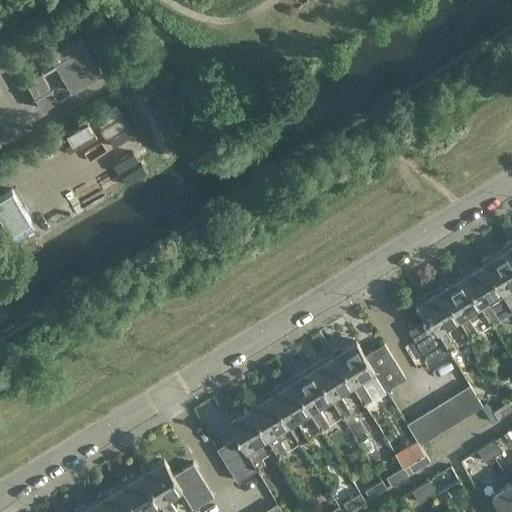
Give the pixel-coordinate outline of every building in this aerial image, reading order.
[(81,34),(49,52),(72,91),(103,73),(81,34)] [(26,80),(42,108),(58,99),(42,71),(26,80)] [(12,189),(0,195),(0,215),(10,232),(30,219),(12,189)] [(503,245),(511,260),(511,241),(511,240),(503,245)] [(481,258),(502,292),(511,308),(511,289),(510,287),(511,285),(511,260),(503,245),(502,245),(504,248),(491,256),(489,253),(481,258)] [(460,271),(462,274),(481,305),(491,323),(500,318),(488,300),(502,292),(481,258),(483,261),(470,269),(469,266),(460,271)] [(459,318),(470,336),(478,331),(467,313),(481,305),(462,274),(448,282),(447,279),(439,284),(459,318)] [(429,362),(449,350),(458,345),(446,326),(459,318),(439,284),(438,285),(440,288),(427,295),(426,292),(417,298),(428,316),(408,328),(429,362)] [(384,341),(364,353),(356,340),(342,348),(340,345),(332,350),(353,384),(364,401),(371,396),(361,379),(375,370),(385,389),(405,376),(384,341)] [(310,363),(313,366),(332,397),(331,397),(342,415),(351,410),(340,392),(353,384),(332,350),(331,350),(334,353),(321,361),(319,357),(310,363)] [(310,410),(321,428),(329,423),(318,405),(331,397),(332,397),(313,366),(300,374),(298,371),(290,376),(310,410)] [(268,390),(293,431),(300,442),(308,437),(297,418),(310,410),(290,376),(289,377),(291,380),(279,387),(277,384),(268,390)] [(472,410),(482,404),(469,383),(459,390),(472,410)] [(256,397),(247,403),(249,406),(274,447),(279,454),(287,450),(280,439),(293,431),(268,390),(270,393),(258,400),(256,397)] [(449,396),(462,417),(472,410),(459,390),(449,396)] [(449,396),(438,403),(451,423),(462,417),(449,396)] [(499,418),(511,408),(511,402),(510,399),(493,410),(499,418)] [(438,403),(428,409),(441,430),(451,423),(438,403)] [(274,447),(249,406),(236,414),(234,410),(225,416),(237,435),(217,447),(238,480),(265,463),(261,456),(274,447)] [(428,409),(418,415),(430,436),(441,430),(428,409)] [(407,422),(420,443),(430,436),(418,415),(407,422)] [(503,450),(495,437),(486,443),(494,455),(503,450)] [(478,449),(485,461),(494,455),(486,443),(478,449)] [(425,452),(408,462),(413,470),(430,460),(425,452)] [(161,502),(160,502),(166,511),(177,511),(169,497),(182,489),(193,507),(213,495),(193,462),(174,474),(164,458),(150,466),(148,463),(140,468),(161,502)] [(408,473),(403,465),(386,476),(391,483),(408,473)] [(119,481),(137,511),(148,511),(148,510),(160,502),(161,502),(140,468),(139,468),(141,472),(129,480),(127,476),(119,481)] [(370,497),(387,486),(382,478),(365,489),(370,497)] [(437,491),(430,479),(430,478),(421,484),(428,497),(437,491)] [(97,494),(108,511),(137,511),(119,481),(118,481),(120,485),(107,493),(106,489),(97,494)] [(511,511),(511,481),(492,494),(503,511),(511,511)] [(419,502),(428,497),(421,484),(412,489),(419,502)] [(349,510),(365,499),(360,491),(344,502),(349,510)] [(76,507),(78,511),(108,511),(97,494),(99,498),(86,506),(84,502),(76,507)] [(283,511),(278,502),(267,508),(269,511),(283,511)] [(380,508),(383,511),(395,511),(390,502),(380,508)]
